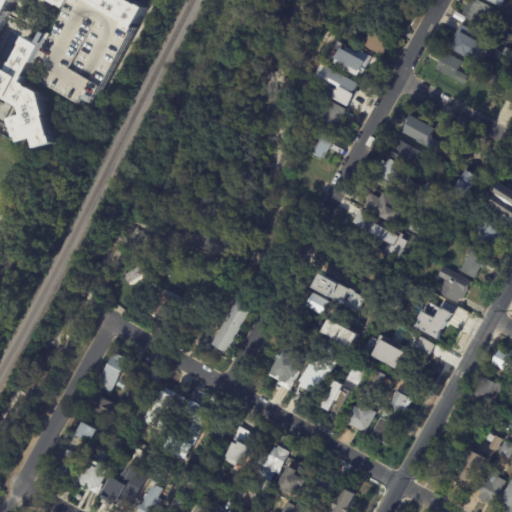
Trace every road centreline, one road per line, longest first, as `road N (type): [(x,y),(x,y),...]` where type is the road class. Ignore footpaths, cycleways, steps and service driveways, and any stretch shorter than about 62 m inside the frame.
road 1 (residential): [(441,0),(225,385)]
road 2 (residential): [(111,323),(450,511)]
road 3 (tertiary): [(511,278),(397,482)]
road 4 (residential): [(6,511),(111,323)]
road 5 (residential): [(511,141),(398,80)]
